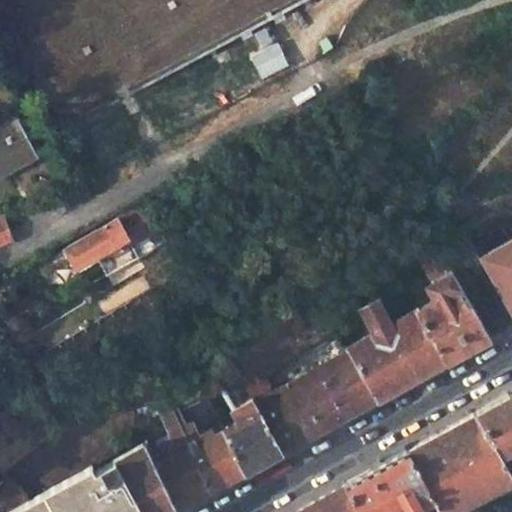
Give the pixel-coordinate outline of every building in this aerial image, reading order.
[(306,0),(0,0),(0,41),(51,137),(306,0)] [(0,172),(32,156),(13,120),(0,127),(0,172)] [(63,248),(74,268),(100,253),(129,237),(132,241),(157,227),(142,201),(63,248)] [(511,220),(470,245),(511,318),(511,220)] [(132,241),(129,237),(100,253),(109,269),(138,252),(132,241)] [(439,246),(415,258),(428,281),(451,268),(439,246)] [(343,344),(373,399),(442,361),(410,307),(389,319),(357,263),(337,272),(368,330),(343,344)] [(488,335),(451,268),(428,281),(421,284),(428,297),(410,307),(442,361),(488,335)] [(373,399),(321,305),(297,318),(293,310),(259,328),(224,349),(240,378),(249,395),(280,451),(373,399)] [(191,370),(205,397),(240,378),(224,349),(191,370)] [(511,390),(471,413),(496,457),(511,448),(511,390)] [(231,416),(219,423),(245,471),(280,451),(249,395),(227,408),(231,416)] [(209,491),(185,442),(168,409),(159,414),(160,417),(169,437),(147,450),(177,509),(209,491)] [(438,511),(449,511),(509,480),(496,457),(471,413),(404,450),(431,499),(438,510),(438,511)] [(245,471),(219,423),(185,442),(209,491),(245,471)] [(147,511),(158,506),(161,511),(171,511),(177,509),(147,450),(143,442),(88,473),(84,466),(5,511),(147,511)] [(407,511),(431,499),(404,450),(341,485),(356,511),(438,511),(438,510),(434,511),(407,511)] [(293,511),(356,511),(341,485),(293,511)]
